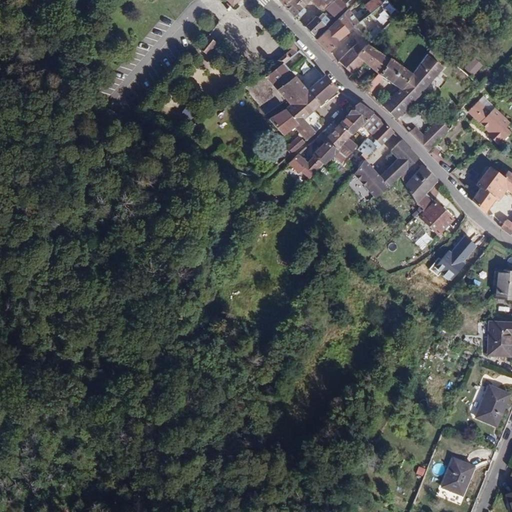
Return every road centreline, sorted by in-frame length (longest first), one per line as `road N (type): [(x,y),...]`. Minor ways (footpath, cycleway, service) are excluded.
road 1 (tertiary): [(359,90),(511,243)]
road 2 (tertiary): [(263,0),(359,90)]
